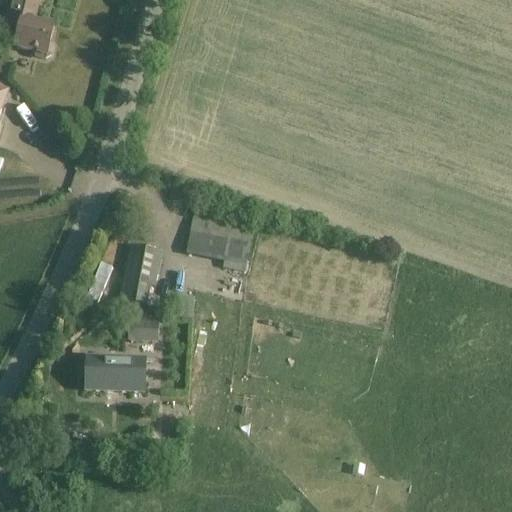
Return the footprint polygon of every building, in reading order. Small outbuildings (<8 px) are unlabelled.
[(41,0),(14,0),(9,23),(11,24),(8,32),(19,35),(15,48),(32,52),(36,58),(47,61),(51,58),(54,48),(51,42),(54,28),(32,23),(37,4),(40,5),(41,0)] [(0,116),(9,92),(0,87),(0,116)] [(254,230),(193,218),(186,256),(224,264),(223,269),(245,274),(254,230)] [(161,258),(130,252),(124,283),(121,301),(147,307),(150,288),(155,289),(161,258)] [(159,322),(129,321),(128,342),(158,343),(159,322)] [(146,362),(87,360),(86,393),(145,395),(146,362)] [(205,464),(203,480),(208,481),(207,496),(259,501),(260,485),(251,484),(253,469),(205,464)]
